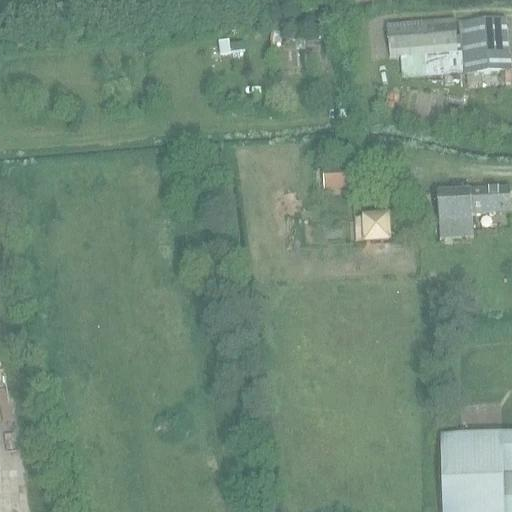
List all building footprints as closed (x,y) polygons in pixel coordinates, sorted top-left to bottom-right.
[(505,21),(458,24),(462,76),(479,75),(490,74),(504,73),(508,73),(510,73),(509,58),(507,58),(505,21)] [(453,23),(387,28),(389,60),(401,59),(402,80),(462,76),(461,55),(456,55),(453,23)] [(271,44),(281,45),(281,35),(272,34),(271,44)] [(323,169),(324,192),(353,191),(352,168),(323,169)] [(472,215),(511,214),(510,190),(437,193),(438,219),(439,239),(453,239),(473,238),(472,215)] [(417,203),(431,203),(431,193),(418,193),(417,203)] [(362,219),(354,220),(355,244),(364,244),(364,246),(391,244),(389,216),(361,217),(362,219)] [(511,511),(511,437),(501,438),(443,438),(443,479),(444,511),(511,511)]
